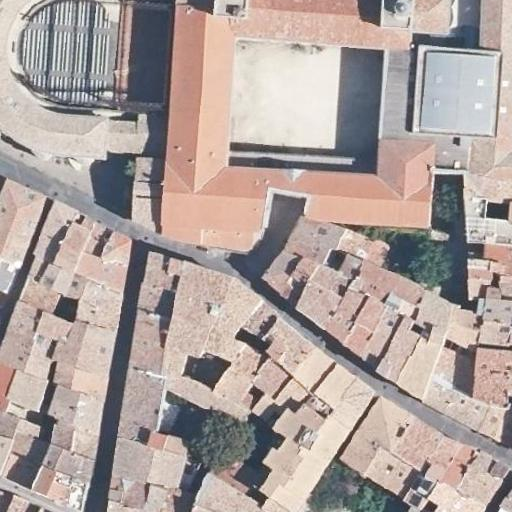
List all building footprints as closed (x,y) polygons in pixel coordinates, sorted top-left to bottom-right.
[(304,215),(306,215),(308,218),(317,222),(333,223),(428,229),(430,211),(433,179),(434,174),(464,175),(473,175),(511,182),(511,0),(0,0),(0,133),(2,134),(6,134),(16,141),(21,143),(32,149),(33,151),(34,153),(38,156),(40,157),(45,158),(50,156),(53,155),(61,157),(75,158),(77,161),(81,164),(85,165),(89,164),(91,163),(93,162),(95,159),(108,160),(108,153),(167,157),(167,161),(138,159),(133,217),(163,231),(169,234),(191,241),(193,242),(207,246),(207,243),(230,246),(239,245),(251,246),(255,245),(258,243),(259,241),(262,232),(264,224),(268,206),(283,210),(304,215)] [(511,182),(473,175),(464,175),(468,242),(486,244),(511,245),(511,182)] [(0,253),(3,254),(4,256),(23,263),(47,199),(46,199),(28,190),(7,180),(0,197),(0,253)] [(56,262),(79,213),(59,204),(47,228),(46,231),(37,256),(39,256),(56,262)] [(279,228),(283,210),(268,206),(264,224),(279,228)] [(85,252),(98,223),(90,219),(81,214),(79,213),(56,262),(77,273),(83,254),(85,252)] [(304,215),(283,250),(319,265),(320,264),(325,266),(332,249),(336,251),(345,229),(333,223),(317,222),(308,218),(306,215),(304,215)] [(107,228),(98,223),(85,252),(101,257),(113,232),(107,228)] [(320,264),(319,265),(299,309),(312,319),(327,331),(365,261),(366,261),(376,242),(373,241),(345,229),(336,251),(348,256),(340,273),(325,266),(320,264)] [(133,243),(113,232),(101,257),(128,265),(130,255),(133,243)] [(427,235),(391,232),(390,240),(394,248),(403,248),(402,271),(419,274),(422,253),(425,252),(427,235)] [(383,235),(375,233),(373,241),(376,242),(382,245),(383,235)] [(365,261),(327,331),(336,337),(345,344),(345,342),(371,299),(387,307),(390,307),(406,316),(416,322),(423,303),(427,292),(427,291),(423,287),(420,284),(418,284),(382,268),(389,248),(382,245),(376,242),(366,261),(365,261)] [(511,245),(486,244),(483,262),(511,264),(511,245)] [(319,265),(283,250),(275,261),(265,275),(279,289),(283,292),(294,302),(299,308),(299,309),(319,265)] [(101,257),(85,252),(83,254),(77,273),(89,278),(124,293),(126,281),(128,265),(101,257)] [(265,275),(275,261),(265,252),(255,263),(257,265),(265,275)] [(0,308),(5,310),(17,280),(23,263),(4,256),(3,254),(0,253),(0,308)] [(144,283),(178,290),(184,264),(168,260),(150,254),(149,255),(147,268),(144,283)] [(34,264),(30,277),(39,282),(61,293),(67,296),(70,290),(77,273),(56,262),(39,256),(37,256),(34,264)] [(469,260),(469,279),(487,282),(493,282),(495,272),(499,272),(500,283),(502,284),(511,284),(511,264),(483,262),(469,260)] [(198,358),(235,280),(212,273),(184,264),(178,290),(172,318),(165,350),(162,372),(169,374),(182,377),(186,354),(198,358)] [(89,278),(77,273),(70,290),(67,296),(80,299),(121,311),(122,301),(124,293),(89,278)] [(25,289),(22,300),(44,308),(45,309),(44,311),(51,314),(61,293),(39,282),(30,277),(25,289)] [(469,299),(480,302),(480,299),(511,301),(511,284),(502,284),(500,283),(500,289),(487,287),(487,282),(469,279),(469,281),(469,299)] [(246,285),(235,280),(198,358),(211,361),(215,354),(235,361),(250,338),(253,333),(242,326),(261,300),(246,285)] [(142,295),(140,311),(172,318),(178,290),(144,283),(142,295)] [(453,309),(452,305),(450,304),(429,292),(427,292),(423,303),(416,322),(427,329),(402,375),(399,382),(411,391),(423,399),(425,400),(428,387),(438,357),(437,356),(442,346),(446,337),(448,335),(451,320),(453,310),(453,309)] [(77,319),(117,332),(119,321),(121,311),(80,299),(77,319)] [(345,342),(345,344),(354,351),(362,357),(362,358),(387,307),(371,299),(345,342)] [(483,321),(511,324),(511,301),(480,299),(480,302),(478,313),(466,309),(453,309),(453,310),(451,320),(448,335),(446,337),(463,348),(477,353),(478,351),(479,343),(480,331),(483,321)] [(44,308),(22,300),(16,316),(11,331),(36,339),(38,333),(44,311),(45,309),(44,308)] [(242,326),(253,333),(264,340),(277,323),(280,318),(282,315),(272,307),(269,305),(268,304),(261,300),(242,326)] [(395,339),(406,316),(390,307),(387,307),(362,358),(371,364),(380,369),(390,349),(395,339)] [(117,332),(77,319),(76,319),(74,324),(51,314),(44,311),(38,333),(36,339),(25,370),(48,379),(49,379),(51,380),(56,359),(59,360),(109,375),(112,356),(117,332)] [(161,376),(162,372),(165,350),(172,318),(140,311),(132,356),(130,370),(145,372),(161,376)] [(427,329),(416,322),(406,316),(395,339),(390,349),(380,369),(388,375),(399,382),(402,375),(427,329)] [(226,375),(214,393),(223,398),(224,397),(248,410),(250,411),(264,393),(273,401),(292,378),(315,346),(295,329),(284,320),(280,318),(277,323),(264,340),(270,345),(266,351),(250,338),(235,361),(226,375)] [(511,324),(483,321),(480,331),(479,343),(511,347),(511,324)] [(36,339),(11,331),(6,345),(0,361),(18,367),(25,370),(36,339)] [(269,424),(297,445),(325,466),(373,394),(349,373),(315,346),(292,378),(273,401),(278,405),(269,424)] [(475,375),(476,361),(442,346),(437,356),(438,357),(428,387),(425,400),(440,408),(482,430),(488,405),(475,400),(475,393),(477,376),(475,375)] [(484,352),(478,351),(477,353),(476,361),(475,375),(477,376),(475,393),(475,400),(488,405),(493,408),(508,409),(508,403),(511,403),(511,354),(511,355),(484,352)] [(55,381),(59,383),(104,401),(107,387),(109,375),(59,360),(55,381)] [(8,396),(18,367),(0,361),(0,362),(0,393),(5,395),(8,396)] [(38,409),(49,379),(48,379),(25,370),(18,367),(8,396),(7,399),(11,400),(38,409)] [(156,434),(166,389),(169,374),(162,372),(161,376),(145,372),(130,370),(124,405),(119,438),(139,443),(149,445),(149,447),(164,451),(165,450),(187,456),(190,445),(168,437),(156,434)] [(244,422),(250,411),(248,410),(224,397),(223,398),(214,393),(211,391),(212,390),(193,379),(182,377),(169,374),(166,389),(243,424),(244,422)] [(58,417),(52,443),(69,449),(95,459),(98,438),(100,429),(104,401),(59,383),(49,413),(58,417)] [(0,409),(7,412),(11,400),(7,399),(8,396),(5,395),(0,393),(0,409)] [(278,405),(273,401),(264,393),(250,411),(269,424),(278,405)] [(370,416),(342,460),(352,467),(358,472),(364,476),(394,421),(401,411),(382,399),(370,416)] [(511,403),(508,403),(508,409),(493,408),(488,405),(482,430),(506,443),(511,446),(511,403)] [(52,445),(52,444),(43,440),(45,427),(7,412),(0,409),(0,436),(15,440),(10,452),(44,465),(52,448),(52,445)] [(437,449),(445,438),(424,425),(414,420),(401,411),(394,421),(364,476),(367,479),(403,500),(417,478),(424,467),(437,449)] [(0,473),(1,474),(10,452),(15,440),(0,436),(0,473)] [(175,489),(188,492),(195,476),(201,460),(187,456),(165,450),(164,451),(149,447),(149,445),(139,443),(119,438),(116,459),(113,475),(140,484),(149,485),(170,488),(175,489)] [(436,484),(439,480),(463,446),(454,442),(448,440),(445,438),(437,449),(424,467),(417,478),(403,500),(411,505),(421,511),(422,509),(428,499),(436,484)] [(69,449),(52,443),(52,444),(52,445),(52,448),(44,465),(90,483),(93,470),(95,459),(69,449)] [(259,473),(249,489),(265,502),(269,497),(288,511),(294,511),(306,495),(325,466),(304,450),(297,445),(291,454),(284,451),(276,466),(288,472),(277,485),(259,473)] [(439,480),(455,490),(463,475),(466,471),(480,454),(472,451),(463,446),(439,480)] [(249,489),(259,473),(219,451),(205,472),(208,474),(243,497),(245,494),(249,489)] [(17,481),(34,489),(44,465),(10,452),(1,474),(17,481)] [(463,475),(455,490),(486,508),(498,489),(511,468),(497,462),(480,454),(466,471),(463,475)] [(84,511),(87,498),(90,483),(44,465),(34,489),(46,495),(83,511),(84,511)] [(288,511),(269,497),(265,502),(262,506),(245,494),(243,497),(208,474),(204,483),(198,495),(194,505),(213,511),(288,511)] [(145,511),(149,485),(140,484),(113,475),(111,489),(110,500),(118,502),(145,511)] [(188,492),(198,495),(204,483),(195,476),(188,492)] [(486,508),(455,490),(439,480),(436,484),(428,499),(438,505),(434,511),(483,511),(485,510),(486,508)] [(163,511),(170,488),(149,485),(145,511),(163,511)] [(190,511),(191,504),(194,505),(198,495),(188,492),(175,489),(170,488),(163,511),(190,511)] [(0,511),(8,511),(14,497),(0,491),(0,511)] [(8,511),(40,511),(42,509),(29,504),(14,497),(8,511)] [(503,507),(500,511),(511,511),(511,499),(509,498),(503,507)] [(434,511),(438,505),(428,499),(422,509),(427,511),(434,511)] [(145,511),(118,502),(110,500),(108,511),(107,511),(145,511)]
